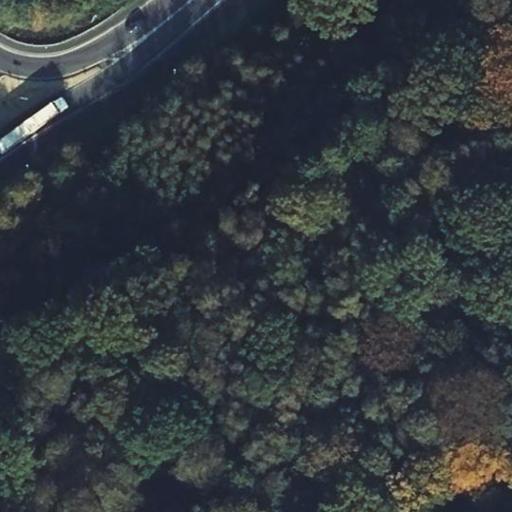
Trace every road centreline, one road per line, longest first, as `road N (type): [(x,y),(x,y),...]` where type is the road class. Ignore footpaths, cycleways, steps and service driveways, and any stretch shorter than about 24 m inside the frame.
road 1 (primary): [(0,146),(124,67),(192,0)]
road 2 (primary): [(190,0),(70,62),(29,66),(0,57)]
